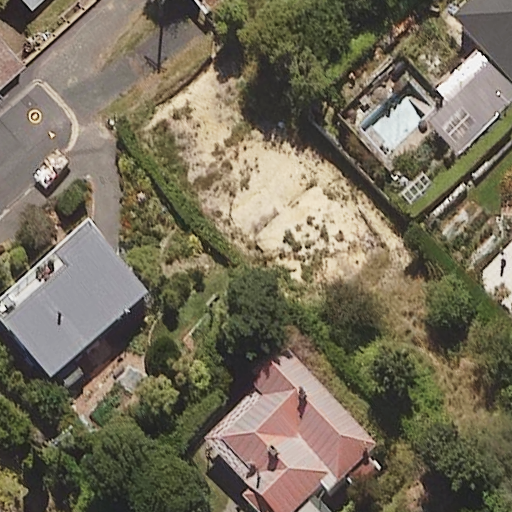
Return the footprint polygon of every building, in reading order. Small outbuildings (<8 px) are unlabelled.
[(42,0),(20,0),(30,11),(42,0)] [(511,0),(477,0),(473,5),(482,14),(461,34),(499,73),(475,96),(501,123),(511,112),(511,0)] [(0,89),(24,69),(0,41),(0,89)] [(468,133),(406,71),(346,131),(408,193),(468,133)] [(255,180),(235,199),(237,232),(311,309),(383,239),(286,139),(249,174),(255,180)] [(157,308),(89,237),(0,322),(0,334),(61,399),(157,308)] [(377,472),(373,468),(385,455),(296,373),(215,461),(258,500),(248,511),(325,511),(337,498),(346,505),(377,472)]
